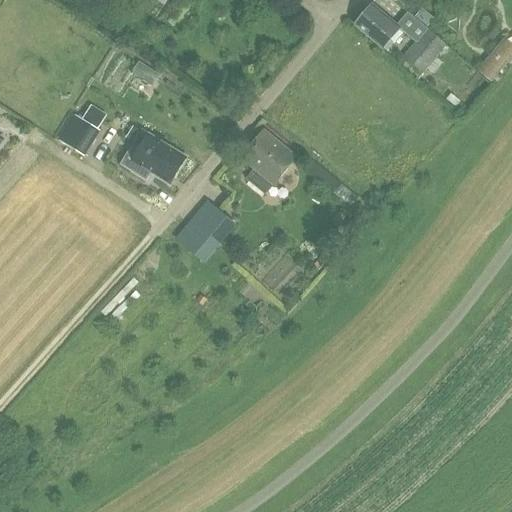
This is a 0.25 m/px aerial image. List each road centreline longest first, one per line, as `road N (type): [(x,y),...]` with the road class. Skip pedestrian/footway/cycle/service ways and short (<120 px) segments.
road 1 (unclassified): [(239,511),(410,368),(511,247)]
road 2 (residential): [(151,238),(332,20)]
road 3 (track): [(0,407),(151,238)]
